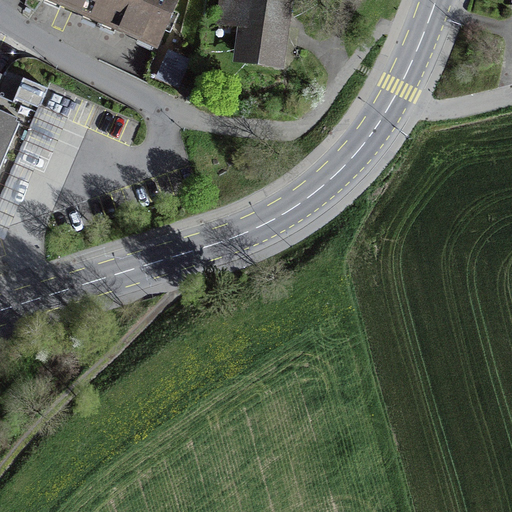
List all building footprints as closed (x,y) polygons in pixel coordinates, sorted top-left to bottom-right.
[(109,0),(52,0),(68,6),(101,21),(109,0)] [(176,0),(109,0),(101,21),(132,35),(156,45),(176,0)] [(222,0),(220,20),(249,25),(244,58),(274,63),(283,0),(222,0)] [(190,56),(163,43),(154,63),(148,75),(176,88),(190,56)] [(22,78),(15,95),(38,104),(45,86),(22,78)] [(0,201),(41,106),(39,106),(36,112),(0,96),(0,201)]
